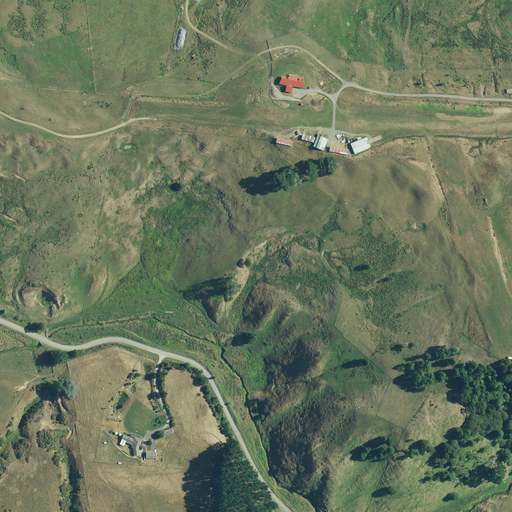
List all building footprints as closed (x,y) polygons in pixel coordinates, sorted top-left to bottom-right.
[(303,133),(301,139),(314,142),(315,137),(303,133)] [(317,137),(314,143),(313,146),(323,150),(328,139),(318,135),(317,137)] [(362,139),(355,142),(351,143),(355,154),(369,148),(365,138),(362,139)] [(330,146),(329,151),(348,154),(349,149),(330,146)] [(164,432),(162,433),(163,435),(165,435),(175,432),(173,427),(163,430),(164,432)] [(143,444),(143,445),(141,444),(143,439),(131,435),(130,437),(124,434),(120,444),(124,446),(125,442),(132,445),(131,447),(133,448),(134,455),(139,455),(139,447),(139,446),(142,447),(141,448),(145,450),(147,445),(143,444)]
